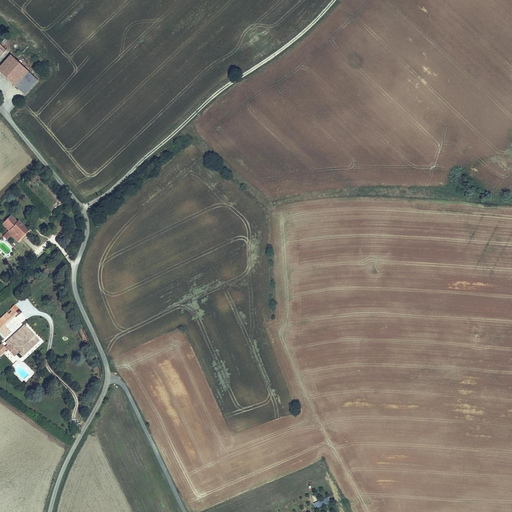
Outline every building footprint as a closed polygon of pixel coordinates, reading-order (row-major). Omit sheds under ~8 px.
[(0,75),(1,75),(15,88),(28,74),(22,68),(24,66),(20,62),(18,65),(11,58),(0,69),(0,75)] [(28,74),(15,88),(25,97),(37,83),(28,74)] [(20,237),(28,230),(18,221),(17,223),(10,216),(3,223),(10,230),(12,228),(20,237)] [(12,228),(10,230),(8,232),(11,235),(17,241),(20,237),(12,228)] [(11,235),(8,232),(2,238),(5,241),(11,235)] [(16,306),(13,309),(18,315),(19,316),(22,313),(16,306)] [(13,309),(11,311),(12,313),(15,315),(4,326),(5,327),(18,315),(13,309)] [(0,324),(0,332),(6,339),(11,334),(5,327),(4,326),(15,315),(12,313),(10,315),(0,324)] [(10,315),(8,314),(0,321),(0,324),(10,315)] [(25,327),(14,337),(15,338),(27,328),(25,327)] [(14,337),(9,342),(19,353),(24,358),(40,342),(27,328),(15,338),(14,337)] [(7,350),(0,356),(0,359),(10,351),(15,357),(19,353),(9,342),(7,343),(9,346),(6,349),(7,350)] [(317,500),(319,506),(330,503),(328,497),(317,500)]
